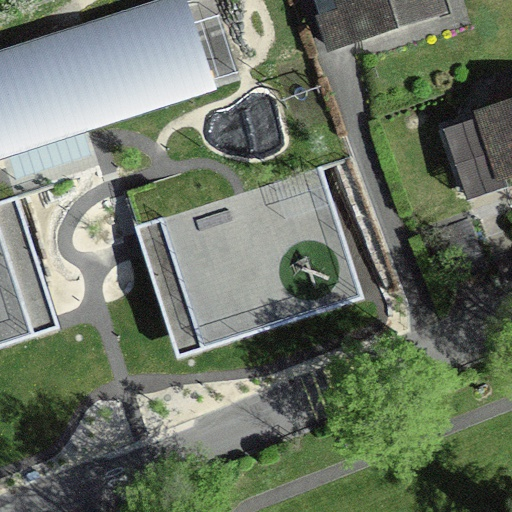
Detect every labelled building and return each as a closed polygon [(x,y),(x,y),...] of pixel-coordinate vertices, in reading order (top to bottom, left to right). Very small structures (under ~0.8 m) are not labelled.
[(431,0),(334,0),(318,5),(329,44),(436,14),(431,0)] [(173,1),(0,58),(0,156),(2,156),(46,141),(86,128),(203,89),(202,87),(238,76),(234,65),(215,18),(183,30),(175,6),(173,1)] [(511,108),(476,120),(496,179),(511,173),(511,108)] [(357,300),(363,298),(354,272),(320,168),(315,170),(238,194),(200,205),(160,218),(161,220),(166,237),(201,351),(357,300)] [(127,200),(136,229),(161,220),(160,218),(200,205),(192,180),(127,200)] [(480,271),(463,227),(441,236),(458,279),(480,271)] [(0,340),(31,330),(0,234),(0,340)]
